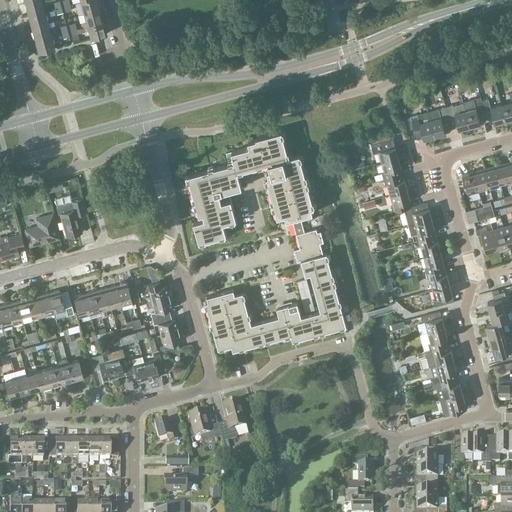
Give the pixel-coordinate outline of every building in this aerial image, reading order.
[(28,15),(45,10),(41,0),(34,0),(25,3),(28,15)] [(84,13),(100,8),(97,0),(83,0),(81,1),(84,13)] [(82,26),(103,20),(100,8),(84,13),(86,20),(81,22),(82,26)] [(32,27),(48,23),(45,10),(28,15),(32,27)] [(91,37),(107,33),(103,20),(82,26),(84,31),(89,30),(91,37)] [(35,39),(51,35),(48,23),(32,27),(35,39)] [(38,52),(54,47),(51,35),(35,39),(38,52)] [(159,47),(158,43),(156,38),(144,41),(146,47),(147,50),(149,58),(161,55),(159,47)] [(231,54),(242,51),(240,45),(230,48),(231,54)] [(511,91),(509,93),(511,101),(501,104),(505,121),(511,119),(511,91)] [(483,109),(481,100),(480,97),(473,99),(474,100),(463,103),(465,110),(470,127),(480,124),(477,111),(483,109)] [(505,121),(501,104),(490,107),(488,98),(481,100),(483,109),(484,113),(491,111),(495,124),(505,121)] [(465,110),(463,103),(453,105),(452,104),(445,106),(449,118),(455,117),(459,130),(470,127),(465,110)] [(442,120),(449,118),(445,106),(438,108),(439,109),(428,112),(435,136),(445,133),(442,120)] [(424,139),(435,136),(428,112),(418,115),(417,114),(410,116),(414,128),(420,126),(424,139)] [(314,207),(299,153),(289,156),(282,130),(256,137),(256,138),(248,141),(249,146),(226,152),(229,163),(188,174),(199,215),(203,213),(204,218),(193,221),(199,241),(227,234),(223,223),(236,219),(231,199),(228,199),(227,193),(226,191),(242,187),(238,171),(263,164),(265,173),(270,189),(277,217),(285,215),(286,220),(292,218),(300,248),(294,249),(297,261),(301,260),(305,275),(310,274),(320,311),(301,316),(297,302),(286,305),(277,307),(279,316),(251,323),(243,292),(235,294),(233,289),(207,296),(208,301),(206,302),(218,349),(232,345),(233,350),(291,335),(293,340),(346,326),(326,253),(323,254),(320,243),(324,242),(320,231),(317,232),(316,228),(304,231),(300,216),(313,213),(311,208),(314,207)] [(392,147),(390,141),(390,139),(371,144),(373,153),(378,152),(381,162),(398,157),(395,146),(392,147)] [(398,157),(381,162),(384,172),(382,173),(383,179),(403,174),(398,157)] [(500,185),(511,182),(506,162),(495,165),(500,185)] [(489,188),(500,185),(495,165),(484,168),(489,188)] [(478,191),(489,188),(484,168),(473,171),(478,191)] [(467,194),(478,191),(473,171),(462,174),(467,194)] [(403,174),(383,179),(385,185),(387,184),(390,195),(407,190),(403,174)] [(426,177),(430,194),(440,192),(435,174),(426,177)] [(392,212),(404,208),(408,207),(407,202),(410,201),(407,190),(390,195),(393,205),(391,206),(392,212)] [(495,206),(506,203),(504,197),(493,200),(495,206)] [(77,215),(84,213),(81,199),(72,201),(74,209),(60,213),(66,236),(81,232),(77,215)] [(408,225),(431,219),(429,208),(425,209),(424,203),(408,207),(404,208),(408,225)] [(476,214),(489,211),(487,205),(475,209),(476,214)] [(500,214),(511,211),(509,205),(499,208),(500,214)] [(478,220),(490,217),(489,211),(476,214),(478,220)] [(30,246),(59,238),(52,213),(36,218),(38,226),(25,229),(30,246)] [(431,219),(408,225),(411,235),(413,235),(414,241),(417,240),(433,236),(431,230),(434,229),(431,219)] [(509,246),(511,245),(511,224),(503,226),(509,246)] [(492,229),(488,231),(486,226),(476,229),(477,234),(481,232),(486,252),(498,249),(492,229)] [(498,249),(509,246),(503,226),(492,229),(498,249)] [(17,249),(24,247),(21,234),(8,237),(9,241),(0,242),(0,260),(19,255),(17,249)] [(423,256),(440,251),(437,241),(434,242),(433,236),(417,240),(418,246),(421,246),(423,256)] [(426,273),(442,269),(440,263),(443,262),(440,251),(423,256),(426,266),(424,267),(426,273)] [(432,289),(449,284),(446,273),(443,274),(442,269),(426,273),(427,279),(429,278),(432,289)] [(115,284),(121,303),(131,300),(126,281),(115,284)] [(147,302),(169,296),(166,285),(156,288),(155,282),(143,286),(145,291),(148,290),(150,296),(147,296),(146,298),(147,302)] [(110,306),(121,303),(115,284),(105,287),(110,306)] [(435,306),(451,301),(449,296),(452,295),(449,284),(432,289),(435,299),(433,300),(435,306)] [(100,309),(110,306),(105,287),(95,290),(100,309)] [(53,310),(64,308),(66,315),(74,313),(70,300),(63,302),(59,289),(48,292),(53,310)] [(89,312),(100,309),(95,290),(84,293),(89,312)] [(490,313),(509,308),(508,304),(505,305),(503,298),(506,297),(504,291),(493,294),(494,300),(487,302),(490,313)] [(43,313),(53,310),(48,292),(38,295),(43,313)] [(78,315),(89,312),(84,293),(73,296),(78,315)] [(33,316),(43,313),(38,295),(27,298),(33,316)] [(169,314),(167,308),(172,307),(169,296),(147,302),(148,306),(150,307),(153,306),(154,312),(150,313),(152,319),(169,314)] [(22,319),(33,316),(27,298),(17,300),(22,319)] [(12,322),(22,319),(17,300),(7,303),(12,322)] [(0,319),(1,325),(12,322),(7,303),(0,305),(0,319)] [(505,320),(509,319),(507,312),(510,311),(509,308),(490,313),(493,323),(505,320)] [(427,332),(444,327),(442,316),(438,317),(437,312),(421,316),(422,322),(425,322),(427,332)] [(175,318),(170,320),(169,314),(152,319),(154,324),(157,323),(160,334),(178,329),(175,318)] [(503,325),(506,324),(510,323),(509,319),(505,320),(493,323),(486,325),(489,336),(505,331),(503,325)] [(107,335),(106,331),(104,327),(98,328),(101,337),(107,335)] [(430,349),(449,344),(444,327),(427,332),(430,342),(428,343),(430,349)] [(178,347),(176,342),(181,340),(178,329),(160,334),(163,345),(159,346),(161,352),(178,347)] [(492,346),(510,341),(509,337),(507,338),(505,331),(489,336),(492,346)] [(66,342),(70,340),(75,339),(73,333),(69,335),(69,334),(64,335),(66,342)] [(503,360),(511,358),(511,351),(511,352),(509,345),(511,345),(510,341),(492,346),(495,357),(502,355),(503,360)] [(453,360),(451,351),(449,344),(430,349),(431,355),(434,354),(436,365),(453,360)] [(109,360),(113,377),(123,374),(119,357),(124,356),(122,348),(107,352),(109,360)] [(113,377),(109,360),(104,361),(102,353),(91,356),(94,366),(99,365),(103,380),(113,377)] [(154,359),(144,362),(149,380),(159,377),(158,373),(164,371),(159,353),(153,355),(154,359)] [(73,381),(68,362),(67,358),(56,361),(57,365),(62,383),(73,381)] [(68,362),(73,381),(83,378),(78,359),(68,362)] [(432,384),(458,376),(453,360),(436,365),(431,366),(433,377),(430,377),(432,384)] [(149,380),(144,362),(133,364),(132,361),(126,362),(129,374),(135,372),(138,383),(149,380)] [(52,386),(62,383),(57,365),(47,368),(52,386)] [(41,389),(52,386),(47,368),(36,371),(41,389)] [(31,392),(41,389),(36,371),(26,373),(31,392)] [(20,395),(31,392),(26,373),(15,376),(20,395)] [(10,398),(20,395),(15,376),(5,379),(10,398)] [(462,393),(460,383),(458,376),(432,384),(433,390),(437,389),(439,399),(445,397),(462,393)] [(506,398),(510,398),(510,379),(498,379),(498,395),(506,395),(506,398)] [(462,404),(465,404),(462,393),(445,397),(448,408),(446,408),(448,415),(463,410),(462,404)] [(218,425),(221,437),(222,442),(237,438),(234,428),(246,425),(239,400),(221,405),(226,422),(218,425)] [(221,437),(218,425),(209,427),(204,410),(188,414),(194,437),(200,436),(201,442),(221,437)] [(168,441),(178,439),(174,425),(169,427),(167,420),(154,424),(158,439),(167,436),(168,441)] [(464,455),(473,455),(473,436),(461,436),(461,437),(454,437),(454,462),(464,462),(464,455)] [(491,462),(490,438),(484,438),(484,436),(473,436),(473,455),(481,455),(481,464),(491,464),(491,462)] [(500,455),(508,455),(508,436),(497,436),(497,438),(490,438),(491,462),(500,462),(500,455)] [(21,457),(21,438),(10,438),(10,457),(8,457),(8,465),(15,465),(15,474),(15,478),(21,479),(21,474),(21,457)] [(32,457),(32,438),(21,438),(21,457),(32,457)] [(32,438),(32,457),(43,457),(43,438),(32,438)] [(66,457),(66,438),(55,438),(55,457),(66,457)] [(77,457),(77,438),(66,438),(66,457),(77,457)] [(77,457),(88,457),(88,438),(77,438),(77,457)] [(99,457),(99,438),(88,438),(88,457),(99,457)] [(110,441),(110,438),(99,438),(99,457),(110,457),(118,457),(118,441),(110,441)] [(417,466),(438,466),(438,449),(414,449),(414,455),(417,455),(417,466)] [(367,457),(352,457),(352,466),(358,466),(358,482),(349,482),(349,491),(359,491),(359,489),(364,489),(364,483),(373,483),(373,464),(367,464),(367,457)] [(438,482),(438,466),(417,466),(417,476),(414,476),(414,482),(438,482)] [(198,477),(198,469),(183,469),(183,477),(164,477),(164,492),(186,492),(186,477),(198,477)] [(511,478),(505,478),(494,478),(494,488),(497,488),(497,496),(501,496),(511,496),(511,478)] [(438,499),(438,482),(414,482),(414,488),(417,488),(417,499),(438,499)] [(345,491),(345,504),(351,504),(351,511),(373,511),(373,498),(358,498),(358,491),(349,491),(345,491)] [(21,511),(21,503),(21,496),(10,496),(9,511),(21,511)] [(511,511),(511,496),(501,496),(501,505),(494,505),(494,511),(511,511)] [(414,509),(414,511),(446,511),(447,507),(438,507),(438,499),(417,499),(417,509),(414,509)] [(64,511),(65,511),(71,511),(71,500),(65,500),(65,503),(54,503),(53,511),(64,511)] [(87,511),(88,503),(77,503),(77,500),(71,500),(71,511),(77,511),(76,511),(87,511)] [(183,511),(184,502),(164,502),(164,510),(156,510),(155,511),(183,511)] [(31,511),(32,503),(21,503),(21,511),(31,511)] [(42,511),(43,503),(32,503),(31,511),(42,511)] [(53,511),(54,503),(43,503),(42,511),(53,511)] [(98,511),(99,503),(88,503),(87,511),(98,511)]
